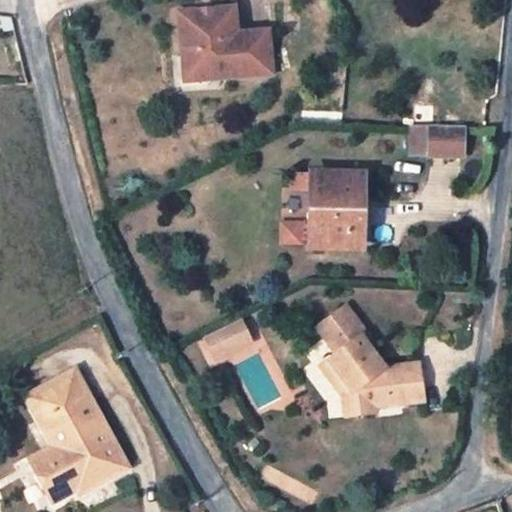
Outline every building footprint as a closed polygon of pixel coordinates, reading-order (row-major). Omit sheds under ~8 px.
[(177,17),(180,58),(193,58),(195,83),(270,77),(267,36),(235,38),(233,12),(209,14),(209,21),(199,21),(198,15),(177,17)] [(182,84),(195,83),(193,58),(180,58),(182,84)] [(448,106),(431,106),(430,123),(448,124),(448,106)] [(463,129),(410,128),(409,156),(462,157),(463,129)] [(361,176),(310,176),(309,247),(349,248),(350,224),(360,224),(361,176)] [(283,212),(283,183),(263,183),(263,212),(283,212)] [(360,249),(360,224),(350,224),(349,248),(360,249)] [(335,355),(323,363),(338,384),(341,381),(350,393),(352,413),(372,411),(372,405),(419,403),(417,365),(379,367),(375,370),(371,364),(375,360),(367,348),(371,345),(343,308),(315,329),(335,355)] [(196,342),(209,368),(257,345),(244,318),(196,342)] [(379,367),(375,360),(371,364),(375,370),(379,367)] [(341,414),(352,413),(350,393),(341,381),(338,384),(323,363),(318,367),(342,398),(341,414)] [(24,398),(51,448),(59,464),(36,475),(52,505),(75,492),(78,496),(127,469),(74,371),(24,398)] [(28,460),(36,475),(59,464),(51,448),(28,460)] [(499,501),(487,504),(492,511),(493,511),(500,511),(499,501)]
